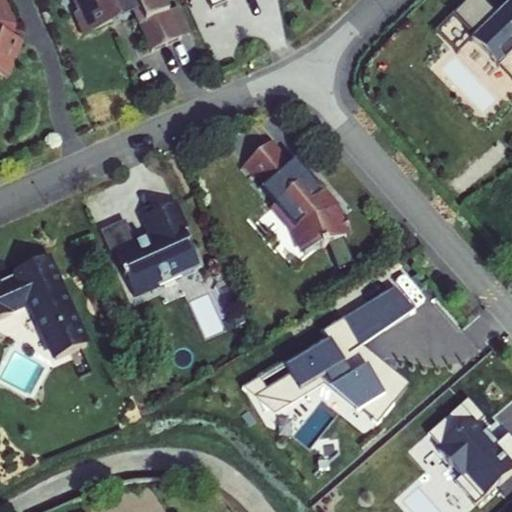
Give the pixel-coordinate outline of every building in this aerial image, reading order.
[(0,0),(0,76),(9,73),(14,61),(17,62),(23,46),(5,38),(11,21),(1,0),(0,0)] [(77,0),(84,14),(76,18),(86,40),(112,28),(109,22),(132,11),(152,55),(182,42),(163,0),(77,0)] [(207,0),(213,13),(231,5),(229,2),(232,0),(207,0)] [(511,0),(497,15),(481,0),(467,0),(435,32),(456,54),(470,39),(511,81),(511,0)] [(179,12),(170,16),(182,42),(191,38),(179,12)] [(289,172),(269,149),(247,169),(267,192),(269,190),(287,173),(289,172)] [(301,188),(287,173),(269,190),(282,205),(301,188)] [(317,192),(308,182),(301,188),(282,205),(274,212),(280,218),(278,220),(286,230),(288,228),(295,236),(304,258),(309,256),(319,281),(354,268),(344,242),(346,242),(344,238),(349,236),(344,222),(338,224),(332,214),(334,210),(332,204),(320,190),(317,192)] [(176,209),(149,220),(157,238),(152,241),(136,248),(135,245),(114,255),(135,301),(159,290),(157,284),(177,275),(180,281),(203,271),(194,250),(191,251),(181,229),(184,228),(176,209)] [(157,238),(149,220),(144,223),(152,241),(157,238)] [(135,245),(126,225),(102,235),(111,256),(114,255),(135,245)] [(0,322),(11,318),(10,315),(30,306),(55,363),(86,350),(47,262),(17,275),(20,283),(0,292),(0,322)] [(406,286),(376,298),(388,326),(418,313),(406,286)] [(358,403),(384,423),(414,383),(377,356),(349,371),(368,346),(351,316),(332,327),(319,343),(287,361),(294,373),(270,386),(283,410),(312,393),(321,382),(340,371),(358,403)] [(476,507),(511,475),(511,439),(508,436),(497,445),(486,433),(484,434),(477,426),(484,420),(468,401),(433,432),(445,446),(438,452),(460,478),(455,483),(476,507)]
